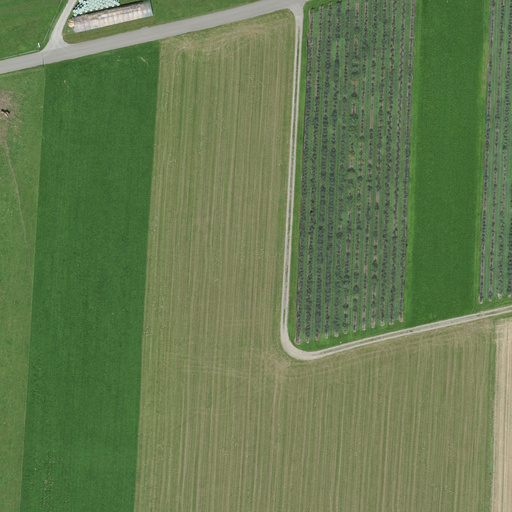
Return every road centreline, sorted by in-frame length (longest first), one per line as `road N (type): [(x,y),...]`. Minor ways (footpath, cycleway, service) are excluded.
road 1 (track): [(511,308),(316,354),(286,344),(299,0)]
road 2 (unclassified): [(289,0),(0,68)]
